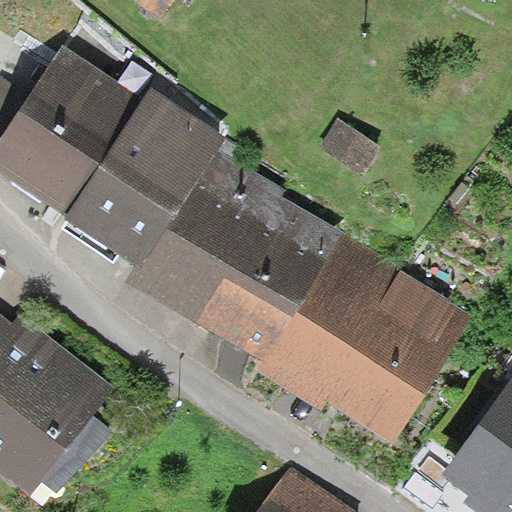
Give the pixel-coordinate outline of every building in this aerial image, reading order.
[(130,0),(157,22),(175,0),(130,0)] [(145,102),(63,48),(30,99),(0,144),(0,177),(67,221),(145,102)] [(0,144),(30,99),(0,79),(0,144)] [(226,141),(150,93),(145,102),(67,221),(65,226),(141,275),(226,141)] [(339,120),(320,148),(363,177),(382,149),(339,120)] [(246,154),(226,141),(141,275),(134,289),(262,368),(344,235),(338,231),(284,198),(288,191),(241,162),(246,154)] [(477,316),(339,229),(338,231),(344,235),(262,368),(257,375),(322,416),(328,407),(393,448),(477,316)] [(0,344),(14,326),(0,314),(0,344)] [(22,317),(14,326),(0,344),(0,476),(32,501),(43,487),(59,499),(112,432),(94,418),(116,391),(22,317)] [(511,511),(511,387),(441,483),(469,504),(464,511),(511,511)] [(355,511),(292,466),(258,511),(355,511)]
